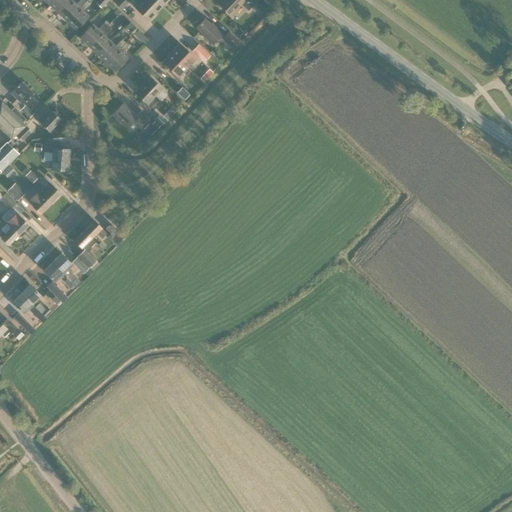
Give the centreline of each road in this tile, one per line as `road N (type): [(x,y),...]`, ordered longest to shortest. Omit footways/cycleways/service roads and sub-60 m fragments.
road 1 (residential): [(0,289),(78,211),(88,187),(89,82)]
road 2 (primary): [(463,108),(315,0)]
road 3 (residential): [(196,0),(120,80),(89,82)]
road 4 (tertiary): [(79,511),(0,410)]
